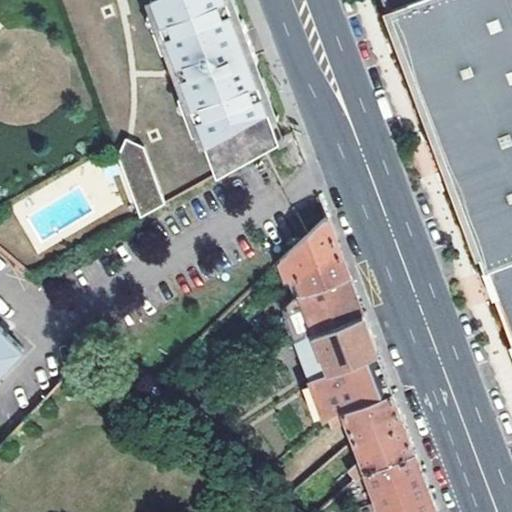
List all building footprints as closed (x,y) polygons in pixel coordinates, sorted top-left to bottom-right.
[(263,148),(276,140),(268,119),(274,117),(253,62),(258,60),(251,40),(242,18),(237,20),(229,0),(152,0),(155,9),(170,47),(174,60),(179,59),(184,72),(180,74),(186,92),(217,173),(263,148)] [(511,0),(383,0),(434,136),(447,169),(485,270),(495,298),(511,343),(511,0)] [(147,12),(161,50),(170,47),(155,9),(147,12)] [(171,62),(175,75),(180,74),(184,72),(179,59),(174,60),(171,62)] [(178,95),(192,133),(201,130),(186,92),(178,95)] [(268,119),(276,140),(282,137),(274,117),(268,119)] [(117,155),(140,217),(164,203),(143,146),(117,155)] [(275,263),(283,284),(288,279),(341,250),(330,221),(327,215),(322,220),(308,233),(275,263)] [(295,296),(350,273),(348,268),(341,250),(288,279),(283,284),(289,301),(295,296)] [(296,338),(364,313),(357,294),(352,280),(350,273),(295,296),(289,301),(284,306),(296,338)] [(310,377),(379,351),(372,332),(364,313),(296,338),(310,377)] [(0,335),(0,370),(17,351),(0,335)] [(330,412),(393,390),(382,359),(379,351),(310,377),(325,416),(330,412)] [(341,490),(367,469),(416,449),(404,418),(393,390),(330,412),(325,416),(330,425),(348,418),(364,460),(357,460),(333,480),(341,490)] [(211,445),(226,434),(194,407),(176,419),(211,445)] [(420,511),(437,506),(427,478),(416,449),(367,469),(383,511),(420,511)]
